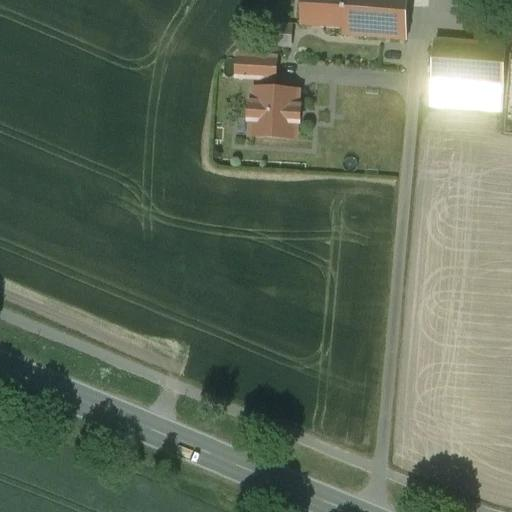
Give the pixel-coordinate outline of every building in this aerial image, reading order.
[(344,29),(346,0),(304,0),(302,26),(344,29)] [(346,0),(344,29),(344,35),(407,40),(408,0),(346,0)] [(265,46),(291,46),(292,22),(266,22),(265,46)] [(507,48),(436,42),(430,107),(502,113),(507,48)] [(276,84),(276,52),(232,52),(232,77),(262,77),(262,83),(276,84)] [(299,92),(255,90),(252,138),(296,140),(299,92)]
